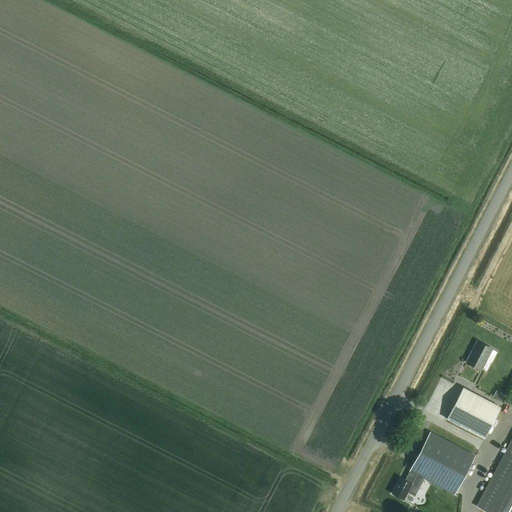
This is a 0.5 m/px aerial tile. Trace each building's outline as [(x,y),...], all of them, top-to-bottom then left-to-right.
[(492,349),(477,341),(466,362),(481,370),(492,349)] [(484,439),(501,407),(464,387),(447,418),(484,439)] [(501,401),(504,395),(499,392),(496,398),(501,401)] [(415,497),(424,479),(454,495),(475,455),(430,432),(405,480),(400,477),(390,495),(403,502),(408,494),(415,497)] [(511,511),(511,438),(476,506),(487,511),(511,511)]
